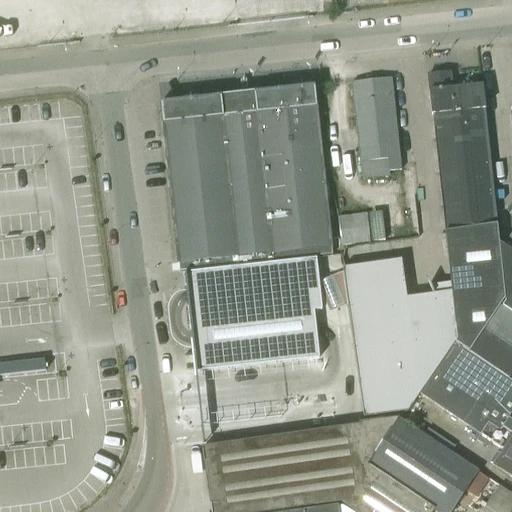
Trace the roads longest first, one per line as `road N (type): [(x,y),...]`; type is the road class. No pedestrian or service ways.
road 1 (residential): [(135,511),(154,468),(152,425),(106,58)]
road 2 (residential): [(511,15),(106,58)]
